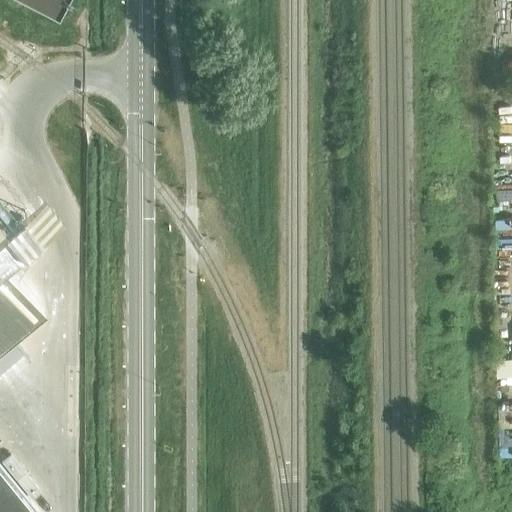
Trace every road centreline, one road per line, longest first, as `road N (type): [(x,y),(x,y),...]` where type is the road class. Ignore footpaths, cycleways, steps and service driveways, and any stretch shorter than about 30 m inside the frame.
road 1 (unknown): [(141,59),(56,82),(31,131),(59,217),(67,511)]
road 2 (tertiary): [(141,511),(141,0)]
